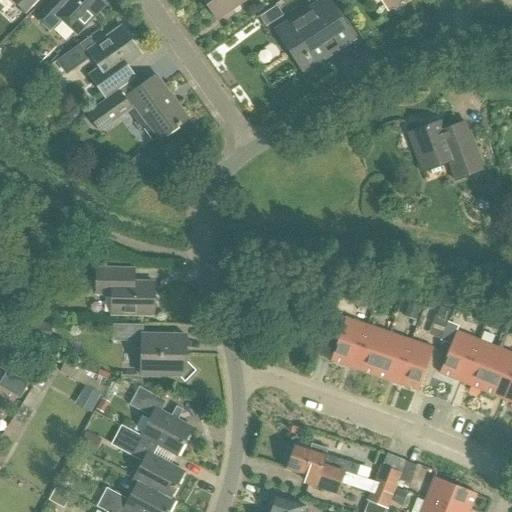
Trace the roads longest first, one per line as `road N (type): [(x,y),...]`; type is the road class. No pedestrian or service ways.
road 1 (residential): [(511,471),(234,366)]
road 2 (residential): [(253,149),(224,173),(203,211),(202,253),(234,366)]
road 3 (residential): [(451,42),(253,149)]
road 4 (residential): [(253,149),(146,0)]
road 5 (residential): [(234,366),(236,439),(220,511)]
